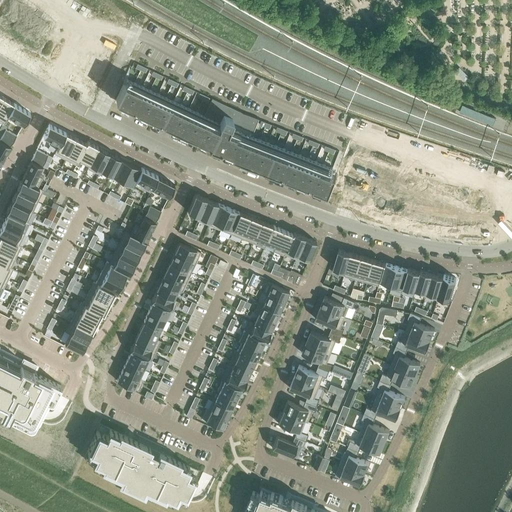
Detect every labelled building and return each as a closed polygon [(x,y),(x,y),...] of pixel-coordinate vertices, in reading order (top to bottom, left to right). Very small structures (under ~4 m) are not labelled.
[(0,35),(39,61),(51,41),(46,38),(48,34),(0,2),(0,35)] [(468,77),(459,67),(455,71),(464,80),(468,77)] [(459,85),(450,76),(446,80),(455,89),(459,85)] [(124,83),(116,100),(123,103),(209,144),(208,145),(220,150),(220,149),(272,169),(310,184),(324,189),(329,191),(330,192),(337,174),(339,169),(333,167),(324,164),(316,160),(308,157),(300,154),(292,151),(284,148),(276,145),(268,142),(260,138),(253,135),(259,119),(237,110),(212,98),(211,98),(204,115),(197,111),(189,108),(181,104),(173,100),(166,97),(158,93),(150,89),(142,86),(135,82),(126,78),(124,83)] [(4,97),(0,103),(0,122),(2,124),(5,120),(4,119),(14,103),(4,97)] [(14,103),(4,119),(5,120),(8,114),(23,124),(30,113),(14,103)] [(461,108),(460,111),(493,125),(494,122),(496,118),(463,105),(462,106),(461,108)] [(49,124),(43,135),(51,139),(49,144),(57,148),(56,149),(57,149),(66,132),(49,124)] [(2,134),(0,138),(0,139),(10,146),(11,146),(17,135),(5,129),(2,134)] [(56,149),(54,153),(65,159),(76,138),(66,132),(57,149),(56,149)] [(76,138),(65,159),(76,164),(88,141),(87,141),(86,143),(76,138)] [(0,164),(10,146),(0,139),(0,164)] [(88,141),(76,164),(76,165),(77,165),(79,161),(88,166),(87,168),(88,168),(99,147),(88,141)] [(99,147),(88,168),(98,173),(109,152),(99,147)] [(31,160),(43,165),(45,160),(48,154),(36,148),(31,160)] [(109,152),(98,173),(99,174),(100,172),(110,177),(120,157),(109,152)] [(120,157),(110,177),(121,182),(131,163),(120,157)] [(31,160),(22,179),(39,187),(38,186),(42,177),(38,175),(43,165),(31,160)] [(131,163),(121,182),(132,188),(142,167),(141,167),(141,168),(131,163)] [(142,167),(132,188),(136,180),(143,183),(141,187),(150,192),(158,176),(142,167)] [(339,170),(330,193),(383,212),(419,222),(421,194),(394,187),(393,190),(339,170)] [(158,176),(150,192),(152,188),(169,196),(175,184),(158,176)] [(22,179),(16,190),(38,200),(43,189),(42,188),(39,187),(22,179)] [(16,190),(11,201),(33,211),(38,200),(16,190)] [(421,194),(419,222),(453,225),(453,226),(489,230),(492,196),(456,193),(456,195),(421,192),(421,194)] [(195,193),(187,211),(199,216),(197,220),(206,198),(195,193)] [(206,198),(197,220),(209,225),(218,202),(206,198)] [(11,201),(6,212),(30,223),(30,222),(28,221),(33,211),(11,201)] [(218,202),(209,225),(220,229),(229,207),(218,202)] [(147,210),(144,216),(156,222),(161,211),(150,205),(147,210)] [(229,207),(220,229),(231,234),(240,212),(229,207)] [(8,213),(3,223),(24,234),(30,223),(6,212),(8,213)] [(240,212),(231,234),(242,238),(251,216),(240,212)] [(130,232),(129,232),(146,241),(156,222),(144,216),(139,225),(135,223),(130,232)] [(251,216),(242,238),(253,243),(262,220),(251,216)] [(262,220),(253,243),(264,247),(273,225),(262,220)] [(3,223),(0,229),(0,235),(21,246),(22,245),(19,244),(24,234),(3,223)] [(273,225),(264,247),(266,243),(275,247),(274,251),(283,229),(273,225)] [(125,229),(119,241),(140,251),(146,241),(129,232),(125,229)] [(283,229),(274,251),(284,255),(294,232),(293,231),(293,233),(283,229)] [(294,232),(284,255),(285,254),(296,258),(305,236),(294,232)] [(0,248),(16,256),(21,246),(0,235),(0,248)] [(305,236),(296,258),(307,263),(316,241),(305,236)] [(119,241),(114,251),(135,262),(140,251),(119,241)] [(179,242),(174,252),(196,262),(201,252),(179,242)] [(0,248),(0,261),(13,268),(11,267),(16,256),(0,248)] [(339,249),(332,272),(344,275),(351,252),(339,249)] [(106,260),(106,261),(129,273),(135,262),(114,251),(108,261),(106,260)] [(174,252),(170,261),(177,265),(191,272),(196,262),(174,252)] [(351,252),(344,275),(349,277),(356,279),(362,256),(361,255),(351,252)] [(362,256),(356,279),(367,282),(374,259),(362,256)] [(220,259),(217,264),(225,268),(227,262),(220,259)] [(374,259),(367,282),(371,283),(379,285),(385,262),(374,259)] [(0,273),(8,278),(13,268),(0,261),(0,273)] [(106,261),(101,272),(122,282),(127,272),(129,273),(106,261)] [(170,261),(165,271),(187,281),(191,272),(177,265),(170,261)] [(385,262),(379,285),(379,286),(381,281),(391,284),(390,289),(397,266),(385,262)] [(397,266),(390,289),(395,290),(402,292),(409,268),(408,269),(397,266)] [(409,268),(402,292),(403,291),(414,294),(421,270),(420,269),(420,271),(409,268)] [(421,270),(414,294),(415,293),(425,296),(432,273),(428,272),(421,270)] [(165,271),(161,281),(167,284),(182,291),(187,281),(165,271)] [(93,281),(117,293),(122,282),(101,272),(95,282),(93,281)] [(0,285),(4,288),(8,278),(0,273),(0,285)] [(432,273),(425,296),(437,299),(436,300),(437,300),(443,276),(432,273)] [(443,276),(437,300),(449,304),(457,278),(444,274),(443,276)] [(93,281),(88,292),(109,303),(114,292),(116,293),(117,293),(93,281)] [(161,281),(156,291),(160,293),(178,301),(174,299),(178,290),(182,292),(182,291),(167,284),(161,281)] [(268,281),(263,291),(285,302),(289,291),(268,281)] [(156,291),(152,301),(173,311),(178,301),(160,293),(156,291)] [(259,301),(258,301),(280,311),(285,302),(263,291),(263,292),(267,294),(263,303),(259,301)] [(80,301),(104,314),(109,303),(88,292),(82,302),(80,301)] [(320,306),(320,307),(345,317),(349,306),(353,307),(355,301),(344,297),(342,302),(325,295),(321,306),(320,306)] [(80,301),(75,311),(97,322),(101,313),(104,314),(80,301)] [(152,302),(148,311),(168,320),(172,311),(173,311),(152,301),(151,301),(152,302)] [(258,301),(254,311),(275,321),(280,311),(258,301)] [(320,307),(315,318),(333,325),(330,331),(342,335),(344,329),(341,328),(345,317),(320,307)] [(75,311),(70,321),(92,332),(97,322),(75,311)] [(148,311),(144,321),(148,323),(161,329),(165,319),(167,321),(168,320),(148,311)] [(249,320),(249,321),(253,322),(271,331),(271,330),(275,321),(254,311),(254,312),(258,314),(254,322),(249,320)] [(410,319),(406,330),(430,340),(431,339),(430,339),(435,328),(419,322),(422,317),(422,316),(411,312),(408,318),(410,319)] [(70,321),(65,330),(87,341),(92,332),(70,321)] [(144,321),(139,330),(156,338),(156,339),(161,341),(161,340),(156,338),(161,329),(148,323),(144,321)] [(244,330),(266,341),(271,331),(253,322),(249,321),(245,330),(244,330)] [(64,330),(59,339),(65,342),(65,343),(82,351),(87,341),(65,330),(65,331),(64,330)] [(134,340),(149,347),(156,350),(161,341),(156,339),(156,338),(139,330),(135,340),(134,340)] [(244,330),(239,340),(259,349),(260,350),(265,341),(266,341),(244,330)] [(312,330),(307,341),(332,351),(336,340),(339,342),(342,335),(330,331),(328,336),(312,330)] [(398,340),(396,346),(407,350),(409,345),(426,351),(430,340),(406,330),(401,341),(398,340)] [(134,340),(130,350),(135,353),(151,360),(156,350),(149,347),(134,340)] [(235,349),(234,350),(245,355),(256,360),(260,350),(259,349),(239,340),(241,341),(237,350),(235,349)] [(307,341),(302,353),(321,360),(318,366),(329,370),(332,364),(327,362),(332,351),(307,341)] [(396,353),(391,364),(416,374),(421,362),(405,356),(407,350),(396,346),(393,352),(396,353)] [(0,372),(10,353),(0,348),(0,372)] [(131,351),(126,360),(144,368),(148,359),(151,361),(151,360),(135,353),(130,350),(129,350),(131,351)] [(234,350),(230,359),(251,369),(256,360),(245,355),(234,350)] [(10,353),(0,372),(0,412),(32,428),(33,429),(34,429),(35,429),(36,429),(37,429),(37,428),(38,428),(39,427),(40,426),(40,425),(42,421),(48,410),(61,385),(33,371),(37,365),(23,358),(23,359),(10,353)] [(230,359),(225,369),(247,379),(251,369),(230,359)] [(126,360),(122,370),(133,375),(139,378),(141,379),(143,380),(144,380),(139,378),(144,368),(126,360)] [(295,375),(294,376),(319,386),(324,375),(327,377),(329,370),(318,366),(317,371),(299,364),(295,375)] [(383,373),(380,379),(391,384),(394,378),(411,385),(416,374),(391,364),(387,375),(383,373)] [(225,369),(221,379),(242,389),(247,379),(225,369)] [(122,370),(117,380),(139,391),(143,380),(141,379),(139,378),(133,375),(122,370)] [(294,376),(290,388),(308,395),(306,401),(317,405),(320,399),(315,397),(319,386),(294,376)] [(222,380),(217,389),(235,397),(237,398),(241,389),(242,389),(221,379),(220,379),(222,380)] [(380,387),(376,398),(401,408),(401,407),(405,396),(389,389),(391,384),(380,379),(378,386),(380,387)] [(213,399),(229,406),(232,408),(237,398),(235,397),(217,389),(217,390),(219,391),(215,400),(213,399)] [(367,407),(364,413),(375,417),(378,412),(396,419),(401,408),(376,398),(371,409),(367,407)] [(206,407),(206,408),(228,418),(232,408),(229,406),(213,399),(208,408),(206,407)] [(287,400),(283,411),(307,421),(312,410),(314,412),(317,405),(306,401),(304,406),(298,404),(287,400)] [(206,408),(201,418),(223,428),(228,418),(206,408)] [(283,411),(278,423),(297,430),(294,436),(305,440),(308,434),(301,431),(305,421),(307,422),(307,421),(283,411)] [(365,420),(360,431),(385,441),(390,430),(373,423),(375,417),(364,413),(362,419),(365,420)] [(95,434),(84,457),(94,462),(92,467),(171,504),(174,499),(183,504),(185,500),(188,493),(191,487),(199,470),(174,458),(164,453),(160,452),(133,439),(128,436),(123,434),(100,423),(98,428),(95,434)] [(351,440),(348,446),(359,451),(361,445),(380,453),(385,441),(360,431),(356,442),(351,440)] [(277,435),(272,447),(297,457),(301,446),(303,447),(305,440),(294,436),(292,442),(277,435)] [(345,451),(340,463),(365,472),(370,461),(357,456),(359,451),(348,446),(346,452),(345,451)] [(313,467),(320,470),(320,469),(325,457),(318,454),(313,467)] [(340,463),(335,475),(360,485),(365,472),(340,463)] [(253,490),(244,511),(323,511),(312,507),(307,505),(308,503),(293,497),(292,499),(290,498),(286,496),(281,495),(262,487),(262,488),(260,493),(257,492),(253,490)]
